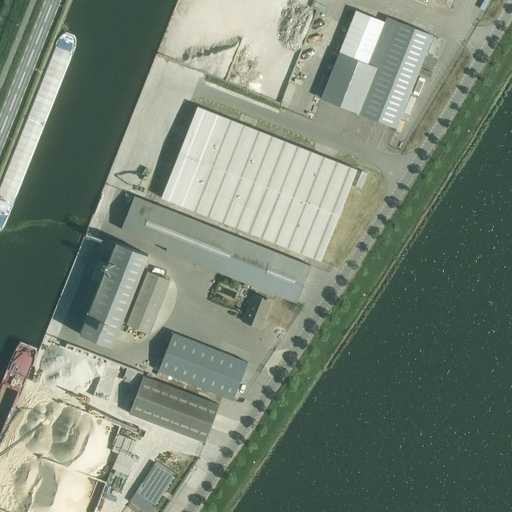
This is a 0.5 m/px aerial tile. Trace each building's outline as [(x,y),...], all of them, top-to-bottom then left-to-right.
[(428,0),(450,8),(453,0),(428,0)] [(356,10),(341,48),(321,99),(396,128),(396,127),(408,132),(434,65),(441,62),(439,54),(445,38),(434,33),(433,35),(386,17),(384,22),(356,10)] [(262,237),(320,260),(356,169),(298,146),(197,106),(179,152),(161,197),(262,237)] [(358,186),(365,188),(369,170),(362,168),(358,186)] [(134,196),(121,229),(166,247),(165,251),(296,303),(311,266),(134,196)] [(100,282),(79,334),(112,347),(148,254),(116,242),(107,264),(97,260),(90,278),(100,282)] [(127,324),(149,333),(170,280),(148,272),(127,324)] [(243,321),(261,328),(265,319),(263,318),(270,301),(253,294),(243,321)] [(158,370),(233,399),(247,362),(173,333),(158,370)] [(129,413),(205,442),(219,404),(143,376),(129,413)] [(155,463),(135,492),(155,506),(175,476),(155,463)]
